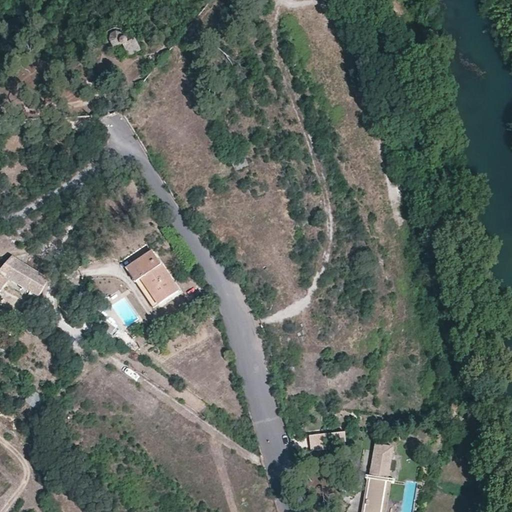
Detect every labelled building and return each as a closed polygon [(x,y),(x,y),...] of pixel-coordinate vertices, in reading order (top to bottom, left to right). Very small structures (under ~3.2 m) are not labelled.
[(130,56),(142,51),(136,38),(131,40),(129,37),(128,35),(125,34),(122,34),(119,34),(115,33),(112,34),(111,38),(114,46),(121,43),(126,46),(130,56)] [(141,279),(159,305),(180,291),(152,250),(144,256),(140,259),(142,262),(128,270),(136,282),(141,279)] [(0,288),(8,279),(39,295),(40,295),(48,281),(48,280),(48,279),(47,279),(41,275),(23,263),(11,256),(0,269),(0,288)] [(126,267),(128,270),(142,262),(140,259),(126,267)] [(154,308),(159,305),(141,279),(136,282),(154,308)] [(206,302),(201,295),(188,304),(193,311),(206,302)] [(110,321),(104,317),(99,323),(112,333),(114,330),(108,323),(110,321)] [(117,327),(110,321),(108,323),(114,330),(117,327)] [(108,349),(116,338),(105,330),(97,341),(108,349)] [(457,412),(459,402),(450,400),(448,410),(457,412)] [(346,441),(345,431),(331,432),(328,442),(346,441)] [(369,479),(363,511),(381,511),(393,448),(375,445),(369,476),(369,479)] [(302,459),(294,459),(297,471),(304,471),(302,459)] [(358,492),(359,481),(343,478),(341,490),(358,492)]
